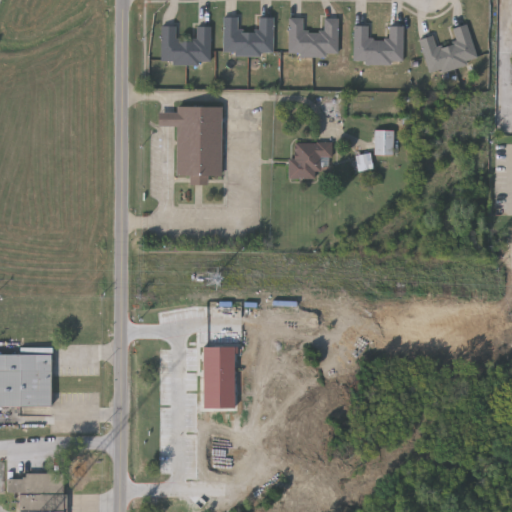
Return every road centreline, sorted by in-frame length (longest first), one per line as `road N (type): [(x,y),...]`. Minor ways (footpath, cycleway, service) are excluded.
road 1 (tertiary): [(120,0),(115,511)]
road 2 (residential): [(508,0),(506,133)]
